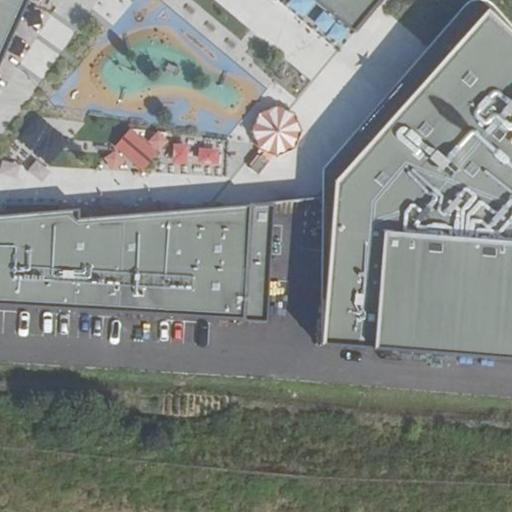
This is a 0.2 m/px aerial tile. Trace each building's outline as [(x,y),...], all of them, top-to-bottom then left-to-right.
[(0,0),(0,61),(21,14),(27,0),(0,0)] [(386,0),(311,0),(356,36),(386,0)] [(511,39),(487,17),(333,188),(320,352),(511,366),(511,39)] [(303,122),(267,106),(249,146),(286,161),(303,122)] [(167,139),(156,132),(149,143),(128,130),(114,151),(147,171),(167,139)] [(172,149),(173,168),(239,166),(239,147),(172,149)] [(264,322),(272,205),(164,217),(80,223),(79,214),(0,220),(0,304),(71,310),(157,315),(264,322)]
